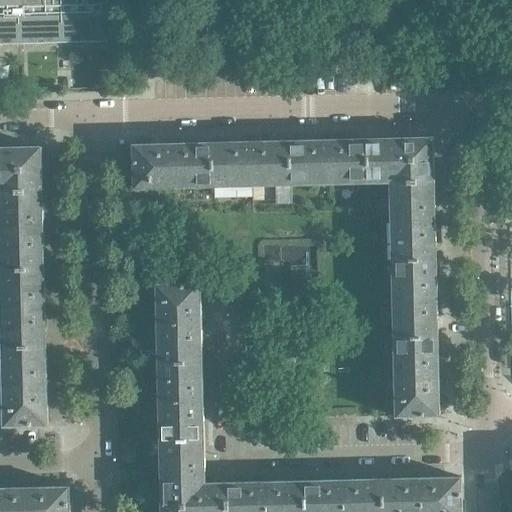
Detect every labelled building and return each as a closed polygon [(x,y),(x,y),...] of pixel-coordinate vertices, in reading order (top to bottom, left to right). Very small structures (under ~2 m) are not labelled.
[(0,0),(0,43),(110,41),(108,0),(0,0)] [(435,182),(434,137),(368,139),(369,183),(391,182),(391,183),(435,182)] [(369,183),(368,139),(290,141),(292,185),(369,183)] [(292,185),(290,141),(213,142),(214,186),(292,185)] [(214,186),(213,142),(134,144),(135,188),(214,186)] [(0,192),(43,191),(42,147),(0,147),(0,192)] [(437,259),(435,182),(391,183),(393,260),(437,259)] [(45,269),(43,191),(0,192),(0,218),(1,270),(45,269)] [(439,337),(437,259),(393,260),(395,338),(439,337)] [(47,346),(45,269),(1,270),(3,347),(47,346)] [(203,363),(201,283),(157,284),(159,364),(203,363)] [(441,415),(439,353),(439,337),(395,338),(397,417),(441,415)] [(49,425),(47,361),(47,346),(3,347),(5,426),(49,425)] [(205,441),(203,363),(159,364),(161,442),(205,441)] [(228,511),(228,482),(206,483),(205,441),(161,442),(162,511),(228,511)] [(462,511),(462,477),(383,478),(383,511),(462,511)] [(383,511),(383,478),(305,480),(305,511),(383,511)] [(305,511),(305,480),(228,482),(228,511),(305,511)] [(0,511),(70,511),(70,486),(0,487),(0,511)]
